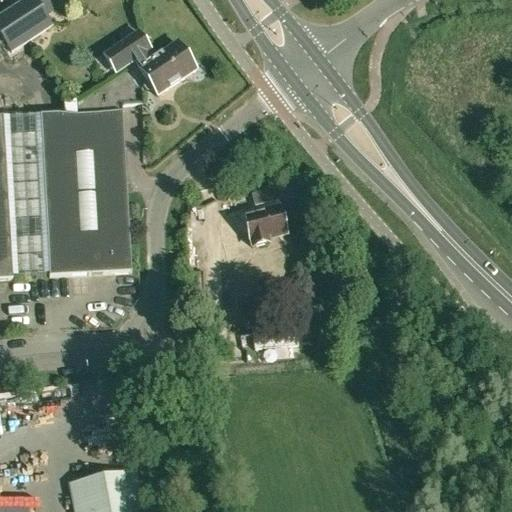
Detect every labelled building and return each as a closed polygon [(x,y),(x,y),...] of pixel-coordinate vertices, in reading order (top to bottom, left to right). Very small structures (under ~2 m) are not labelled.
[(51,28),(31,0),(28,0),(0,19),(0,39),(11,55),(51,28)] [(157,99),(196,73),(177,45),(151,62),(147,56),(152,53),(140,35),(103,58),(114,77),(134,64),(157,99)] [(127,194),(122,113),(69,116),(40,118),(48,280),(131,275),(131,269),(127,194)] [(0,282),(48,280),(40,118),(0,120),(0,282)] [(207,237),(201,210),(189,212),(194,239),(207,237)] [(281,211),(226,224),(230,241),(237,239),(239,251),(251,248),(252,251),(270,247),(269,244),(288,240),(281,211)] [(153,373),(153,363),(143,364),(143,374),(153,373)] [(143,511),(136,474),(69,487),(73,511),(143,511)]
